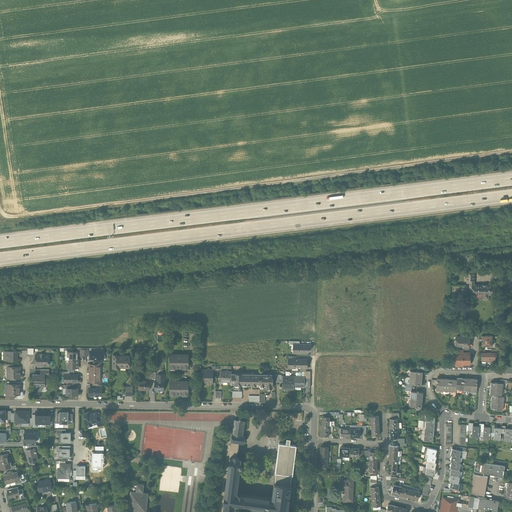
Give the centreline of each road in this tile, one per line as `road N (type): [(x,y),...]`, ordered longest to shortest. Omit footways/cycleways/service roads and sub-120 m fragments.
road 1 (track): [(511,154),(11,216),(0,209)]
road 2 (motorway): [(0,260),(511,195)]
road 3 (motorway): [(511,178),(0,241)]
road 4 (residential): [(307,407),(83,405)]
road 5 (residential): [(444,413),(441,475),(427,504),(386,496),(384,444)]
road 6 (residential): [(481,417),(483,378),(475,370),(430,372),(430,396),(444,413)]
